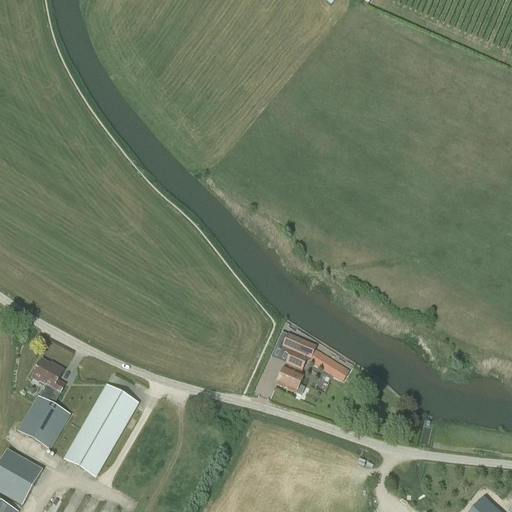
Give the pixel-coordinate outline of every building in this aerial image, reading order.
[(315,349),(288,337),(282,350),(290,354),(276,387),(296,396),(301,398),(305,390),(300,387),(304,378),(299,376),(307,360),(310,362),(309,363),(343,383),(349,373),(341,368),(315,351),(315,349)] [(38,398),(19,433),(50,450),(69,416),(53,406),(60,394),(53,389),(63,371),(56,367),(55,368),(42,361),(32,378),(47,387),(40,399),(38,398)] [(66,462),(95,478),(137,405),(108,388),(66,462)] [(0,494),(22,507),(42,472),(7,452),(0,465),(0,494)] [(497,511),(483,500),(473,511),(497,511)] [(0,511),(14,511),(0,503),(0,511)]
